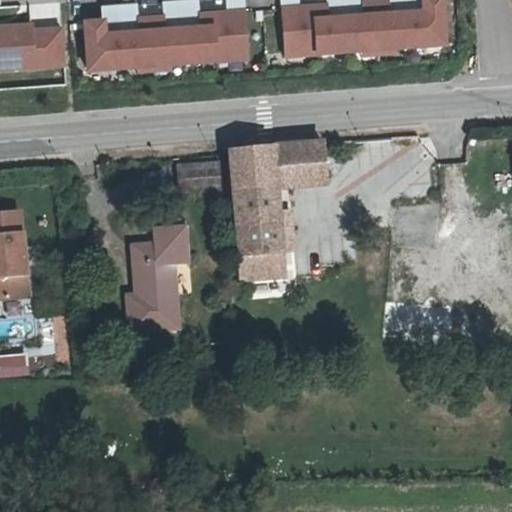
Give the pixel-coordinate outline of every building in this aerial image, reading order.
[(85,25),(89,73),(249,60),(244,0),(225,0),(227,14),(200,16),(199,1),(162,4),(164,19),(138,21),(137,6),(101,9),(102,24),(85,25)] [(299,0),(280,0),(285,58),(445,45),(441,0),(387,0),(388,2),(363,4),(362,0),(326,0),(327,7),(300,9),(299,0)] [(0,72),(65,67),(62,32),(31,34),(30,27),(0,29),(0,72)] [(321,143),(254,149),(257,189),(273,187),(323,183),(321,143)] [(257,189),(254,149),(230,151),(239,283),(279,281),(273,187),(257,189)] [(183,161),(185,189),(220,186),(217,157),(183,161)] [(438,242),(435,202),(390,205),(392,245),(438,242)] [(0,214),(0,298),(28,296),(21,213),(0,214)] [(176,239),(177,259),(196,257),(193,224),(166,227),(167,240),(176,239)] [(140,243),(145,290),(136,292),(139,325),(183,322),(177,259),(176,239),(167,240),(140,243)] [(454,341),(454,302),(383,303),(383,341),(454,341)] [(0,372),(28,370),(27,352),(0,354),(0,372)]
